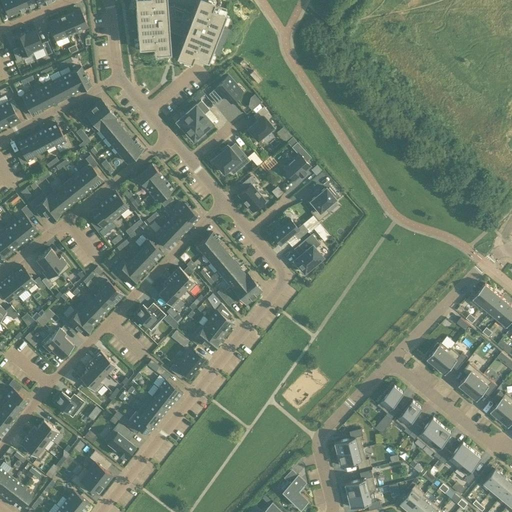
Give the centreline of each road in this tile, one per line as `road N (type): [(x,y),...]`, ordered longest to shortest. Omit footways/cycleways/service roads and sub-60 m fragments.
road 1 (residential): [(101,511),(282,281),(249,232)]
road 2 (residential): [(224,202),(49,385),(0,450)]
road 3 (residential): [(0,273),(170,136)]
road 4 (residential): [(332,511),(317,440),(390,362)]
road 5 (residential): [(390,362),(494,254),(511,252)]
road 6 (residential): [(390,362),(490,443),(511,448)]
road 7 (residential): [(119,77),(0,139)]
road 8 (residential): [(492,0),(410,90)]
